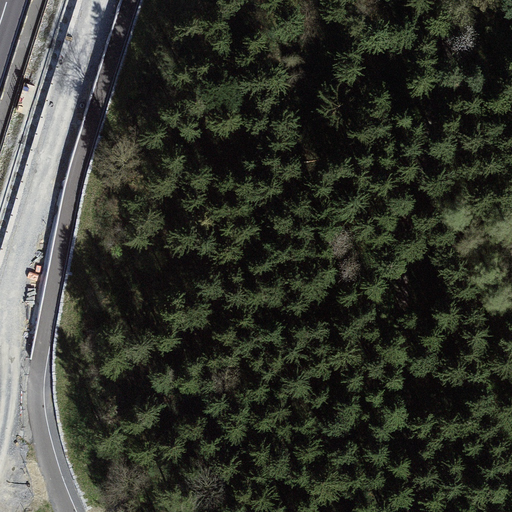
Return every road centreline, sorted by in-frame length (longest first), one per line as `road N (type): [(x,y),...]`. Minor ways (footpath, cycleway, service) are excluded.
road 1 (unclassified): [(131,0),(80,164),(39,359),(40,432),(66,511)]
road 2 (track): [(464,0),(417,202),(406,326),(421,511)]
road 3 (primary): [(100,0),(0,338)]
